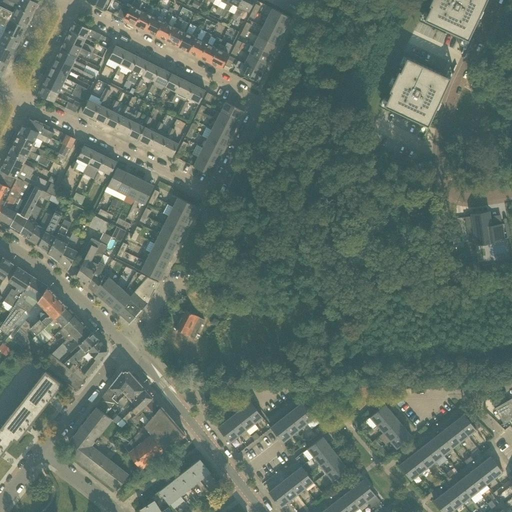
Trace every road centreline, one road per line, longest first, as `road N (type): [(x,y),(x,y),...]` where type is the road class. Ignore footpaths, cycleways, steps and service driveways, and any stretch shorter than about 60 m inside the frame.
road 1 (residential): [(210,194),(259,100),(70,3)]
road 2 (residential): [(498,0),(446,119),(441,171),(444,184),(465,198),(511,192)]
road 3 (residential): [(210,194),(21,101)]
road 4 (tertiary): [(126,347),(72,290),(0,237)]
road 5 (residential): [(43,452),(126,347)]
road 6 (tertiary): [(262,511),(182,410)]
